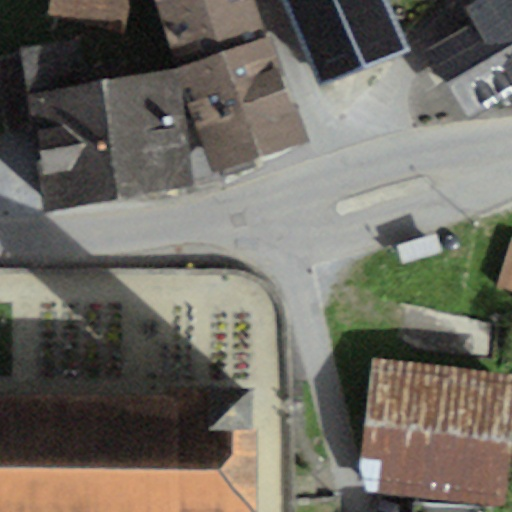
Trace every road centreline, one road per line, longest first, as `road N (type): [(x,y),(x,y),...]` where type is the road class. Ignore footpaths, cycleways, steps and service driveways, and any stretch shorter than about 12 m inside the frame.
road 1 (residential): [(354,511),(274,201)]
road 2 (tertiary): [(274,201),(99,238),(0,238)]
road 3 (residential): [(332,182),(271,0)]
road 4 (residential): [(470,0),(438,25),(412,63),(394,163)]
